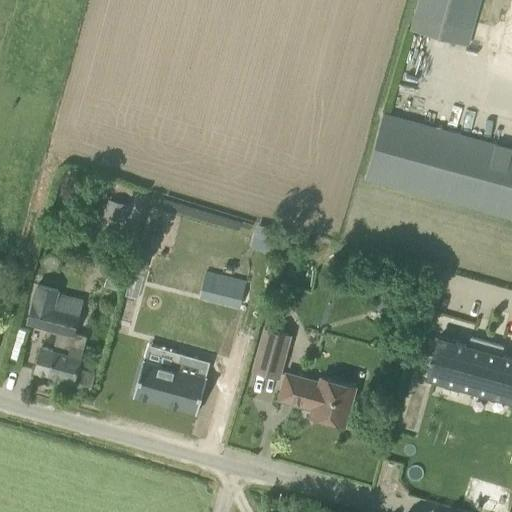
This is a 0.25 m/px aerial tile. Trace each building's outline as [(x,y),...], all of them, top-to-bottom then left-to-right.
[(417,0),(409,29),(467,45),(479,0),(417,0)] [(419,121),(384,111),(365,178),(511,218),(511,146),(432,125),(419,121)] [(103,215),(122,221),(126,204),(108,199),(103,215)] [(206,272),(200,293),(240,305),(246,283),(206,272)] [(108,274),(104,287),(118,291),(122,278),(108,274)] [(89,390),(94,371),(79,366),(85,346),(73,342),(80,315),(53,308),(58,290),(38,284),(27,321),(60,330),(53,351),(40,348),(34,370),(61,377),(59,382),(89,390)] [(390,308),(393,302),(392,296),(386,291),(380,291),(374,295),(373,302),(376,308),(382,310),(390,308)] [(251,369),(278,376),(290,331),(263,323),(251,369)] [(511,401),(511,358),(500,355),(503,346),(471,337),(468,346),(437,338),(426,377),(511,401)] [(146,358),(145,358),(135,393),(199,411),(209,375),(207,375),(212,360),(184,352),(180,367),(146,358)] [(286,372),(284,380),(278,400),(312,409),(310,416),(345,425),(356,386),(320,375),(318,381),(286,372)]
